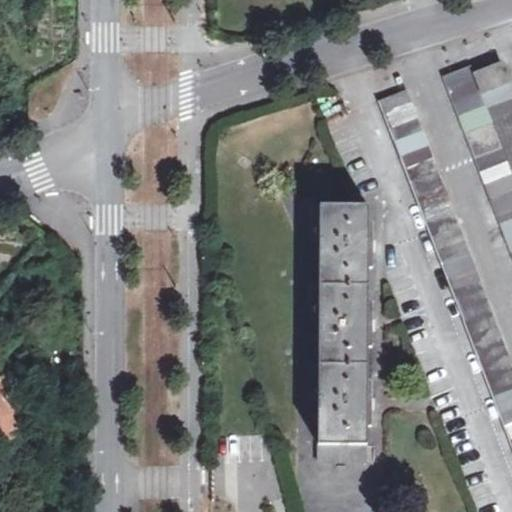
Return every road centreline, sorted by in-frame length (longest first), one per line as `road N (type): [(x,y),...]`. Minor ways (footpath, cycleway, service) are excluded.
road 1 (residential): [(106,132),(191,93),(511,1)]
road 2 (unclassified): [(108,511),(106,132)]
road 3 (unclassified): [(106,132),(105,0)]
